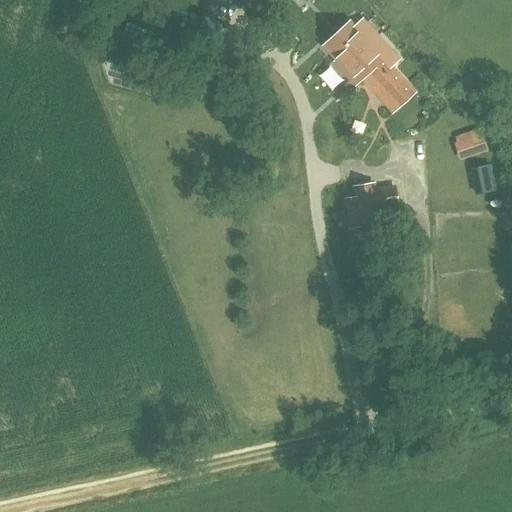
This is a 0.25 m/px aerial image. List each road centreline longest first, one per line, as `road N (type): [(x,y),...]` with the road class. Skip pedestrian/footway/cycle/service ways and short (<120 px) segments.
road 1 (track): [(23,511),(365,433)]
road 2 (unclassified): [(365,433),(511,402)]
